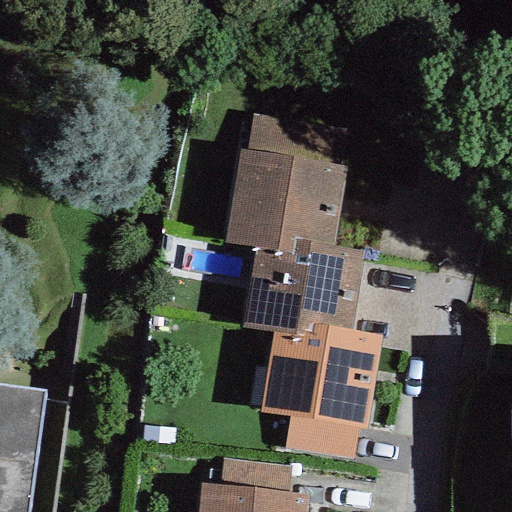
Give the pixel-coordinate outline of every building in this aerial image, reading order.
[(344,164),(238,149),(224,241),(255,245),(292,251),(293,239),(332,245),(344,164)] [(332,245),(293,239),(292,251),(255,245),(242,326),(268,329),(308,336),(310,323),(350,330),(363,249),(332,245)] [(371,258),(357,311),(384,318),(398,265),(371,258)] [(381,335),(350,330),(310,323),(308,336),(268,329),(255,411),(365,429),(381,335)] [(0,511),(18,511),(33,404),(0,399),(0,511)] [(302,511),(304,492),(196,484),(194,511),(302,511)]
